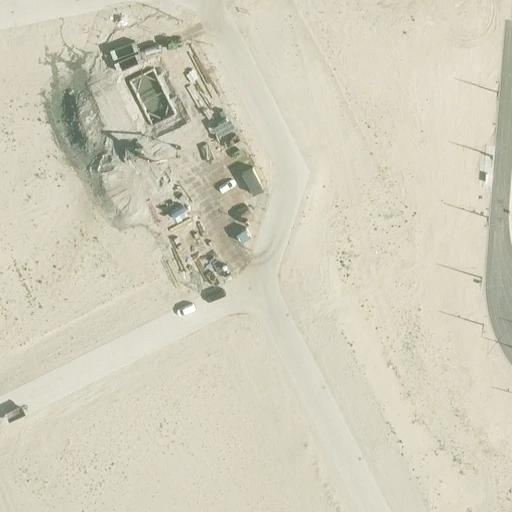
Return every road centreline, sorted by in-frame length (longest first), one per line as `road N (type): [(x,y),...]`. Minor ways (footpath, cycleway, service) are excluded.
road 1 (residential): [(207,0),(291,176),(259,282),(369,511)]
road 2 (tertiary): [(140,0),(0,32)]
